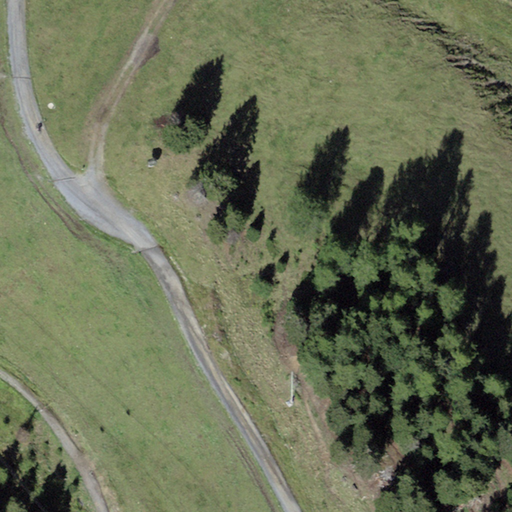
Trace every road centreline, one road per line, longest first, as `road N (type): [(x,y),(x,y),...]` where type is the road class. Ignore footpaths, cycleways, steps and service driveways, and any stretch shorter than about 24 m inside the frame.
road 1 (track): [(291,511),(161,269),(123,223),(51,161),(18,62),(18,0)]
road 2 (track): [(94,202),(98,128),(168,0)]
